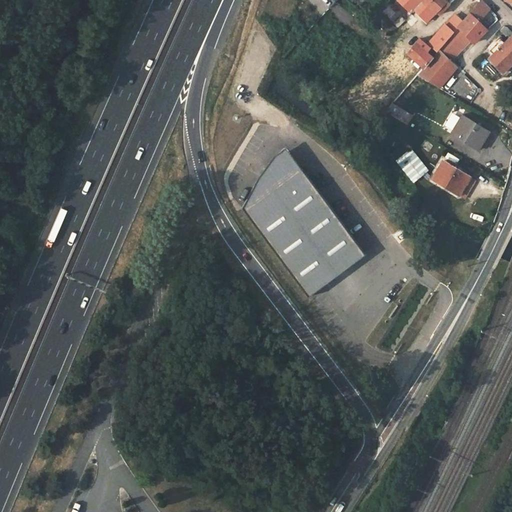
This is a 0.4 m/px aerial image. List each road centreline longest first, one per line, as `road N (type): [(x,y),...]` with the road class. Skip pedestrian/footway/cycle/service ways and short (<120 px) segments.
road 1 (motorway): [(0,482),(208,0)]
road 2 (motorway): [(369,459),(361,412),(231,237),(197,159),(194,98),(219,0)]
road 3 (motorway): [(167,0),(0,385)]
road 4 (secondary): [(511,198),(490,256),(369,459)]
